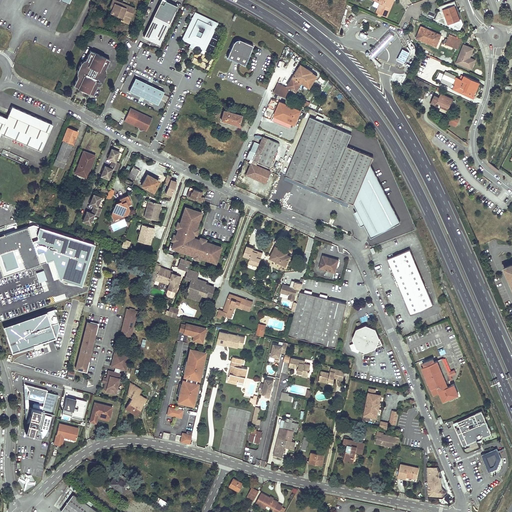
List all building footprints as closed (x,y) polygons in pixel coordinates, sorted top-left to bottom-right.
[(127,4),(116,0),(112,0),(109,8),(112,9),(114,3),(126,7),(127,4)] [(162,0),(154,17),(169,25),(178,7),(162,0)] [(391,0),(373,0),(380,3),(376,12),(386,16),(391,7),(389,7),(391,0)] [(456,6),(455,2),(439,7),(440,12),(438,12),(435,21),(460,32),(463,25),(461,20),(459,20),(454,7),(456,6)] [(112,9),(110,13),(122,17),(121,21),(128,24),(135,8),(127,4),(126,7),(114,3),(112,9)] [(190,43),(189,45),(194,47),(195,46),(204,50),(217,23),(195,12),(181,39),(190,43)] [(143,38),(159,45),(169,25),(154,17),(143,38)] [(436,48),(442,35),(421,26),(415,39),(436,48)] [(369,52),(375,57),(395,37),(390,31),(369,52)] [(449,34),(445,44),(458,49),(462,39),(456,36),(455,37),(449,34)] [(238,42),(238,40),(237,40),(236,40),(234,40),(233,42),(233,43),(226,58),(244,65),(253,46),(244,42),(244,43),(238,42)] [(464,45),(456,62),(472,68),(475,59),(471,57),(470,59),(468,58),(470,55),(471,55),(474,49),(464,45)] [(404,65),(410,53),(403,49),(396,61),(404,65)] [(109,60),(90,51),(83,64),(81,63),(77,72),(79,73),(73,86),(78,88),(93,95),(99,82),(102,84),(106,75),(103,73),(109,60)] [(416,56),(410,53),(403,66),(409,70),(416,56)] [(443,61),(427,53),(426,55),(442,62),(443,61)] [(290,87),(296,92),(302,82),(309,88),(316,77),(311,73),(312,72),(301,65),(293,77),(287,86),(290,87)] [(452,90),(473,99),(481,83),(464,76),(463,77),(462,80),(456,77),(453,84),(455,85),(452,90)] [(135,78),(129,90),(157,104),(163,92),(135,78)] [(416,83),(429,90),(431,86),(418,80),(416,83)] [(274,92),(285,97),(289,89),(286,88),(277,84),(274,92)] [(434,95),(431,102),(436,104),(437,102),(441,104),(440,106),(448,110),(453,100),(440,94),(439,98),(434,95)] [(308,108),(322,114),(324,110),(310,104),(307,102),(309,98),(306,96),(300,104),(308,108)] [(303,111),(280,101),(275,115),(296,126),(303,111)] [(7,119),(0,115),(0,135),(1,133),(40,151),(52,124),(12,107),(7,119)] [(143,129),(146,131),(152,118),(130,108),(124,120),(138,127),(139,129),(141,130),(143,129)] [(241,115),(224,110),(221,120),(239,125),(241,115)] [(456,127),(460,118),(449,113),(445,122),(456,127)] [(286,175),(354,203),(357,211),(364,224),(371,238),(401,222),(370,164),(373,157),(346,146),(351,134),(310,117),(286,175)] [(55,158),(65,162),(77,132),(73,130),(67,128),(55,158)] [(269,167),(279,143),(263,136),(253,160),(269,167)] [(115,150),(112,148),(108,158),(112,160),(111,163),(119,166),(120,163),(115,161),(119,151),(115,150)] [(83,151),(75,173),(85,177),(88,169),(89,170),(94,156),(89,153),(83,151)] [(252,161),(255,153),(249,151),(246,158),(252,161)] [(65,162),(55,158),(53,164),(63,168),(65,162)] [(119,166),(111,163),(110,167),(105,165),(101,175),(108,178),(112,168),(117,170),(119,166)] [(251,163),(246,175),(253,178),(266,183),(271,172),(251,163)] [(128,176),(135,180),(139,170),(133,167),(128,176)] [(141,185),(153,191),(158,181),(151,177),(151,176),(147,174),(141,185)] [(171,195),(176,181),(170,179),(171,176),(167,175),(164,184),(168,185),(165,193),(171,195)] [(125,178),(124,181),(129,184),(128,185),(131,187),(132,185),(134,182),(126,178),(125,178)] [(115,191),(111,189),(107,198),(111,200),(115,191)] [(201,191),(194,189),(193,192),(189,190),(187,196),(204,201),(205,197),(202,196),(200,196),(201,191)] [(101,197),(94,194),(90,203),(94,205),(93,209),(100,212),(102,208),(97,206),(101,197)] [(119,218),(127,214),(126,212),(128,212),(129,209),(127,205),(131,203),(127,195),(119,199),(120,200),(121,202),(117,204),(115,209),(119,218)] [(121,202),(120,200),(116,202),(111,214),(114,220),(119,218),(115,209),(117,204),(121,202)] [(148,201),(144,217),(155,219),(158,208),(159,209),(161,204),(148,201)] [(199,211),(188,208),(186,214),(183,213),(180,223),(178,229),(176,235),(174,241),(173,244),(173,246),(174,249),(176,250),(194,256),(200,258),(210,261),(211,258),(217,260),(221,249),(215,247),(216,245),(206,241),(200,239),(194,237),(195,234),(197,228),(200,218),(197,217),(199,211)] [(100,212),(93,209),(91,212),(87,211),(83,221),(90,223),(94,214),(99,216),(100,212)] [(357,211),(354,213),(361,226),(364,224),(357,211)] [(124,219),(111,224),(113,231),(127,225),(124,219)] [(0,235),(0,277),(3,277),(0,268),(0,252),(17,247),(24,269),(40,264),(27,226),(0,235)] [(142,226),(138,241),(148,244),(151,233),(153,233),(154,229),(142,226)] [(131,242),(125,240),(122,248),(128,250),(131,242)] [(250,258),(248,263),(253,265),(254,262),(259,264),(263,252),(258,251),(258,252),(253,251),(253,249),(254,248),(247,246),(243,256),(250,258)] [(270,257),(286,265),(290,256),(287,254),(279,250),(280,249),(276,246),(270,257)] [(411,315),(433,305),(411,250),(388,259),(391,267),(390,268),(391,270),(392,270),(403,297),(411,315)] [(328,257),(323,255),(320,267),(327,269),(326,275),(334,277),(336,267),(334,266),(336,259),(328,257)] [(511,258),(503,263),(511,285),(511,258)] [(183,271),(187,272),(190,263),(181,259),(180,262),(181,263),(179,267),(184,269),(183,271)] [(160,266),(155,265),(151,277),(156,278),(168,283),(169,281),(171,281),(168,290),(175,293),(178,283),(177,283),(178,281),(179,281),(180,277),(171,274),(170,273),(170,272),(159,268),(160,266)] [(197,278),(192,276),(192,275),(193,272),(188,270),(187,272),(184,280),(190,282),(187,289),(196,291),(194,296),(200,298),(201,294),(206,295),(205,296),(211,298),(215,285),(208,283),(208,284),(205,282),(200,281),(198,286),(195,284),(197,278)] [(200,281),(205,282),(206,279),(192,275),(192,276),(197,278),(195,284),(198,286),(200,281)] [(295,300),(298,288),(297,288),(292,287),(292,288),(291,287),(291,286),(283,284),(280,296),(295,300)] [(196,291),(187,289),(185,295),(200,300),(200,298),(194,296),(196,291)] [(290,335),(336,346),(347,304),(327,299),(320,297),(312,295),(305,293),(301,292),(290,335)] [(217,317),(221,318),(222,315),(226,316),(229,309),(233,310),(235,305),(250,310),(253,301),(236,296),(235,300),(228,297),(223,311),(220,309),(217,317)] [(179,310),(170,307),(169,311),(167,311),(165,315),(176,318),(179,310)] [(57,309),(19,323),(26,345),(62,331),(57,309)] [(127,309),(125,316),(135,319),(137,312),(127,309)] [(125,319),(123,326),(133,328),(135,321),(125,319)] [(87,322),(86,329),(95,331),(97,324),(87,322)] [(207,328),(186,323),(186,325),(181,324),(179,331),(184,332),(184,333),(196,336),(195,338),(193,338),(193,340),(203,343),(207,328)] [(366,325),(357,329),(353,339),(357,348),(366,352),(382,344),(375,329),(366,325)] [(122,328),(121,335),(131,337),(132,330),(122,328)] [(85,331),(83,340),(93,342),(95,334),(85,331)] [(220,331),(217,343),(226,345),(227,342),(229,343),(228,344),(235,345),(236,340),(240,340),(241,336),(220,331)] [(286,352),(288,342),(284,341),(283,345),(274,343),(272,355),(276,356),(275,359),(280,360),(282,351),(286,352)] [(82,342),(81,350),(90,352),(92,344),(82,342)] [(130,351),(114,348),(111,367),(127,370),(130,351)] [(206,352),(190,348),(187,360),(185,360),(182,372),(184,372),(183,376),(187,377),(186,380),(183,380),(182,383),(180,383),(177,395),(179,396),(177,402),(193,405),(195,399),(197,400),(200,388),(198,387),(199,383),(194,382),(195,379),(199,380),(200,376),(203,377),(205,364),(203,364),(206,352)] [(80,352),(78,359),(88,362),(89,355),(80,352)] [(227,381),(238,384),(238,380),(245,382),(248,368),(240,367),(241,363),(242,359),(233,357),(232,361),(230,369),(232,369),(230,376),(229,375),(227,381)] [(303,373),(309,374),(311,365),(305,363),(305,360),(291,357),(290,363),(289,366),(295,367),(295,365),(299,365),(298,368),(297,372),(303,373)] [(447,373),(441,359),(434,363),(431,364),(430,361),(424,363),(423,360),(420,362),(423,370),(434,396),(439,393),(443,402),(458,396),(453,385),(450,386),(448,387),(447,385),(450,384),(449,381),(450,381),(448,377),(447,373)] [(78,362),(76,369),(85,371),(87,364),(78,362)] [(338,377),(343,379),(345,371),(331,367),(330,373),(321,371),(320,378),(328,380),(334,381),(335,377),(335,374),(338,375),(338,377)] [(117,373),(111,371),(106,390),(106,392),(115,394),(120,372),(118,371),(117,373)] [(270,396),(274,380),(266,378),(265,383),(261,382),(259,392),(266,394),(265,395),(270,396)] [(126,409),(136,415),(146,399),(139,394),(142,389),(130,382),(127,394),(133,398),(126,409)] [(53,413),(58,394),(49,392),(49,394),(46,394),(47,391),(47,390),(25,384),(29,390),(31,390),(30,392),(29,392),(27,397),(44,402),(43,403),(43,405),(34,403),(33,407),(41,409),(44,410),(44,411),(53,413)] [(370,389),(363,419),(370,421),(371,417),(377,418),(378,411),(375,410),(377,402),(380,403),(381,395),(376,394),(376,390),(370,389)] [(288,400),(289,393),(282,391),(280,398),(288,400)] [(66,398),(62,413),(72,416),(71,417),(82,420),(87,401),(82,400),(81,401),(76,399),(75,403),(73,402),(73,400),(66,398)] [(95,402),(90,421),(95,423),(98,414),(109,417),(112,407),(95,402)] [(41,409),(33,407),(25,405),(25,417),(29,418),(25,430),(35,433),(41,409)] [(167,414),(181,418),(183,410),(169,407),(167,414)] [(482,411),(453,423),(463,446),(492,434),(482,411)] [(390,424),(397,425),(399,414),(393,413),(390,424)] [(287,429),(289,421),(289,419),(283,417),(278,437),(283,438),(283,436),(285,437),(287,429)] [(273,454),(282,456),(285,446),(293,448),(295,442),(291,441),(294,430),(297,431),(299,423),(292,422),(292,419),(289,419),(289,421),(287,429),(285,437),(283,436),(283,438),(278,437),(273,454)] [(389,423),(381,421),(380,428),(387,430),(389,423)] [(59,423),(54,443),(61,445),(63,436),(75,439),(78,428),(59,423)] [(256,429),(252,428),(250,441),(255,442),(255,441),(260,443),(262,432),(256,431),(256,429)] [(180,442),(190,444),(192,435),(182,433),(181,436),(180,442)] [(397,437),(383,434),(382,438),(377,437),(376,444),(386,446),(395,448),(396,443),(397,437)] [(301,449),(306,450),(307,442),(308,442),(310,437),(305,436),(301,449)] [(356,451),(363,453),(365,443),(358,441),(357,446),(351,444),(352,440),(344,438),(343,443),(348,444),(345,456),(355,458),(356,451)] [(497,448),(481,454),(489,472),(497,468),(501,458),(497,448)] [(309,462),(322,465),(324,455),(312,452),(309,462)] [(418,468),(401,464),(398,477),(406,479),(407,476),(416,478),(418,468)] [(428,466),(428,496),(445,497),(449,492),(445,487),(442,487),(441,471),(439,471),(439,466),(428,466)] [(109,483),(122,492),(128,482),(116,474),(113,478),(109,483)] [(230,486),(239,491),(243,483),(234,478),(230,486)] [(248,494),(255,498),(258,491),(252,487),(248,494)] [(270,497),(262,493),(257,503),(265,508),(268,503),(275,507),(273,510),(277,511),(278,511),(282,506),(277,503),(278,502),(273,499),(270,497)] [(62,510),(64,511),(98,511),(74,494),(66,505),(62,510)] [(131,504),(136,507),(138,504),(139,505),(141,503),(140,501),(139,501),(138,502),(128,495),(125,499),(131,504)] [(163,508),(166,503),(159,497),(155,502),(163,508)] [(138,511),(154,511),(156,510),(146,502),(142,507),(138,511)]
